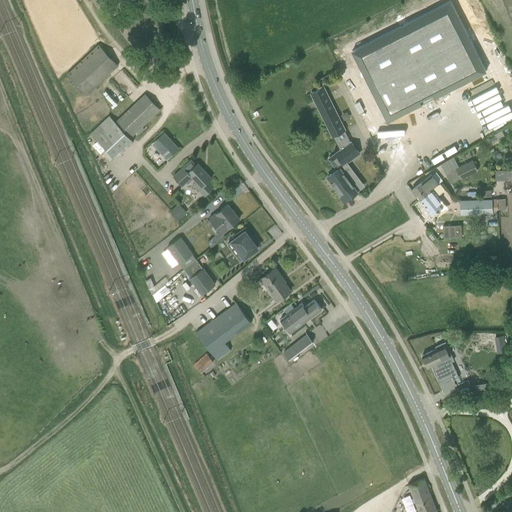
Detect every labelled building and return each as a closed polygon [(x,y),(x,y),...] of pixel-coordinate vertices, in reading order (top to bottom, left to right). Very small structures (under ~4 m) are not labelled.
[(451,1),(351,51),(370,88),(389,79),(406,113),(487,73),(451,1)] [(118,65),(99,45),(67,74),(86,95),(118,65)] [(324,86),(309,93),(331,137),(333,136),(340,150),(344,147),(350,142),(344,130),(345,130),(324,86)] [(134,141),(130,137),(159,109),(145,94),(115,122),(109,115),(101,123),(126,149),(134,141)] [(166,160),(179,148),(164,132),(151,144),(166,160)] [(337,169),(327,177),(336,189),(345,201),(357,191),(350,181),(354,178),(344,164),(347,162),(359,153),(351,142),(350,142),(344,147),(340,150),(328,158),(337,169)] [(183,167),(173,177),(183,187),(192,178),(195,182),(193,184),(205,197),(213,189),(207,182),(211,179),(197,163),(195,165),(191,160),(183,167)] [(461,179),(478,171),(473,160),(445,173),(450,183),(460,178),(461,179)] [(511,169),(497,169),(497,179),(511,179),(511,169)] [(411,190),(418,199),(438,184),(431,174),(411,190)] [(438,184),(418,199),(427,210),(446,194),(438,184)] [(491,199),(466,200),(467,214),(492,213),(492,211),(497,210),(501,209),(505,209),(506,209),(505,198),(491,199)] [(171,210),(179,220),(189,211),(180,201),(171,210)] [(239,219),(227,204),(216,213),(210,218),(222,233),(228,228),(239,219)] [(244,258),(257,248),(250,238),(252,236),(245,227),(235,234),(237,236),(231,240),(240,253),(236,256),(240,260),(244,257),(244,258)] [(192,253),(180,237),(167,247),(179,263),(183,269),(196,259),(192,253)] [(201,294),(214,284),(196,259),(183,269),(201,294)] [(262,278),(268,286),(270,288),(268,289),(277,301),(290,291),(283,281),(283,282),(278,276),(280,275),(275,268),(260,278),(261,279),(262,278)] [(290,333),(313,315),(321,309),(314,299),(304,307),(301,303),(280,319),(290,333)] [(283,352),(289,360),(313,342),(307,334),(283,352)] [(503,335),(494,336),(495,343),(504,342),(503,335)] [(230,350),(224,342),(210,352),(216,360),(230,350)] [(427,367),(431,365),(433,369),(432,369),(438,382),(451,377),(453,380),(458,378),(451,361),(453,360),(445,342),(435,346),(436,349),(422,355),(427,367)] [(206,353),(194,364),(202,373),(214,362),(206,353)] [(416,506),(432,500),(423,477),(407,483),(416,506)] [(436,511),(432,500),(416,506),(418,511),(436,511)]
